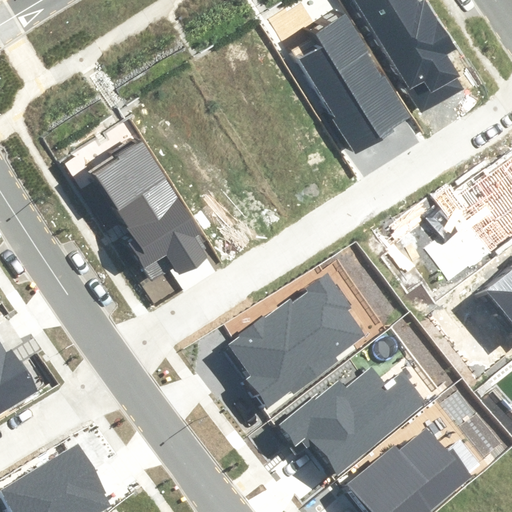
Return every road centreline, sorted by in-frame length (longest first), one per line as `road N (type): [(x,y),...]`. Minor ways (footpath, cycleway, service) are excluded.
road 1 (residential): [(120,366),(511,112)]
road 2 (tertiary): [(0,183),(120,366)]
road 3 (tertiary): [(120,366),(228,511)]
road 4 (residential): [(0,439),(120,366)]
